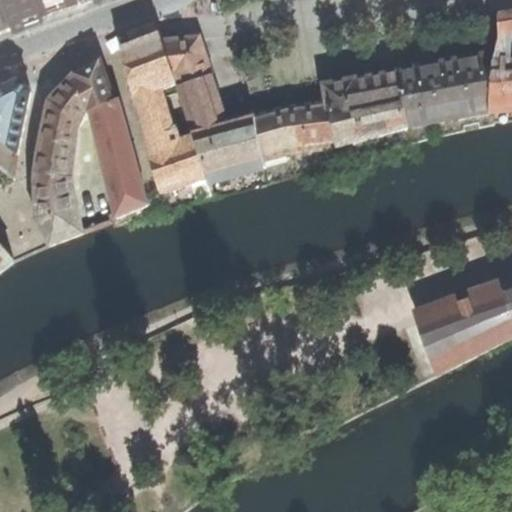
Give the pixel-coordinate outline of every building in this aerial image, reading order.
[(0,0),(0,34),(14,30),(4,0),(0,0)] [(4,0),(14,30),(22,27),(26,25),(25,23),(90,0),(4,0)] [(511,111),(511,3),(500,6),(503,41),(500,54),(496,68),(493,113),(511,111)] [(148,145),(162,194),(208,178),(178,89),(163,42),(160,36),(141,44),(123,50),(137,109),(148,145)] [(163,42),(178,89),(212,78),(199,39),(181,41),(163,42)] [(409,129),(493,113),(496,68),(500,54),(447,64),(401,73),(409,129)] [(90,67),(75,76),(87,116),(91,114),(116,102),(101,61),(90,67)] [(385,135),(409,129),(401,73),(368,80),(328,88),(332,102),(338,149),(350,145),(360,142),(364,155),(389,148),(385,135)] [(36,176),(72,179),(79,129),(87,116),(75,76),(63,89),(50,102),(38,156),(37,161),(36,176)] [(266,168),(265,161),(256,116),(243,120),(228,124),(212,78),(178,89),(208,178),(210,184),(238,176),(266,168)] [(0,91),(0,143),(18,158),(26,121),(31,93),(18,84),(4,90),(0,91)] [(119,100),(116,102),(91,114),(117,219),(148,206),(134,153),(119,100)] [(289,155),(338,149),(332,102),(306,106),(287,108),(256,116),(265,161),(289,155)] [(0,168),(14,179),(17,166),(18,158),(0,143),(0,168)] [(84,234),(72,179),(36,176),(36,194),(37,221),(50,247),(84,234)] [(0,274),(15,264),(14,262),(0,246),(0,274)] [(511,292),(423,324),(441,375),(511,339),(511,292)]
